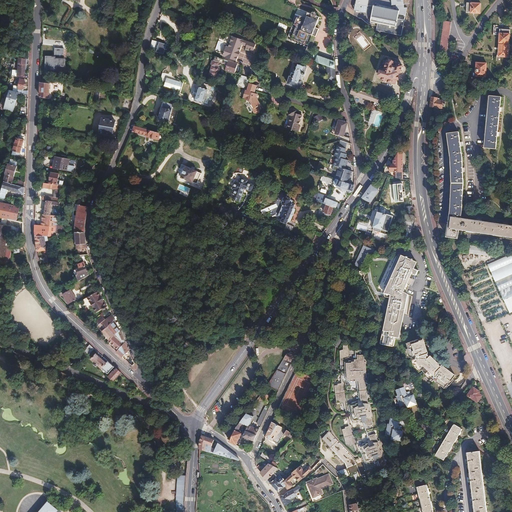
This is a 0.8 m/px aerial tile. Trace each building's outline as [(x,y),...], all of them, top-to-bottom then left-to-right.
[(356,0),(354,9),(366,12),(368,0),(356,0)] [(396,9),(400,9),(399,14),(406,16),(407,7),(404,8),(404,4),(403,0),(391,0),(392,5),(396,5),(396,9)] [(480,13),(480,3),(466,2),(466,13),(480,13)] [(396,9),(375,5),(372,21),(379,22),(378,29),(403,34),(406,19),(399,18),(399,14),(400,9),(396,9)] [(319,17),(307,12),(306,16),(304,16),(304,17),(302,16),(299,22),(302,23),(299,31),(311,36),(315,37),(318,29),(314,28),(319,17)] [(499,35),(498,43),(509,44),(510,30),(499,29),(498,28),(493,27),(493,35),(499,35)] [(251,53),(254,45),(230,36),(228,43),(229,44),(227,48),(223,46),(219,55),(235,61),(240,45),(245,47),(244,50),(251,53)] [(151,42),(149,50),(164,53),(166,46),(158,43),(151,42)] [(509,44),(498,43),(497,57),(508,58),(509,44)] [(54,57),(47,57),(46,71),(66,72),(66,59),(64,59),(64,48),(55,48),(54,57)] [(327,66),(334,69),(334,62),(328,60),(328,58),(321,56),(321,58),(317,56),(315,62),(327,66)] [(24,75),(26,59),(17,57),(17,62),(12,61),(12,63),(11,63),(10,69),(9,70),(8,73),(9,74),(17,76),(25,78),(26,76),(24,75)] [(443,59),(441,65),(447,67),(449,61),(443,59)] [(402,65),(396,63),(395,65),(394,64),(394,62),(387,60),(384,69),(382,68),(381,70),(380,70),(379,71),(378,74),(379,75),(380,75),(379,77),(381,78),(381,79),(382,80),(385,81),(386,80),(386,79),(388,80),(388,82),(395,84),(396,79),(398,80),(399,76),(397,76),(399,72),(400,72),(402,65)] [(237,71),(238,66),(215,61),(211,76),(218,77),(219,73),(220,72),(221,69),(220,68),(220,66),(223,66),(226,67),(228,68),(227,69),(228,71),(235,72),(237,71)] [(470,76),(485,77),(486,63),(476,63),(475,69),(470,69),(470,76)] [(305,73),(306,67),(298,64),(295,75),(292,74),(289,85),(300,89),(302,82),(300,81),(302,75),(304,75),(305,75),(305,73)] [(198,79),(200,72),(193,70),(191,77),(198,79)] [(234,77),(231,86),(239,88),(242,77),(237,75),(234,77)] [(196,96),(198,92),(196,91),(195,92),(189,90),(190,86),(167,78),(164,86),(180,92),(180,95),(188,97),(190,93),(195,95),(194,96),(196,96)] [(23,93),(25,85),(26,85),(26,83),(25,83),(26,81),(21,80),(18,92),(23,93)] [(259,85),(249,82),(245,99),(253,102),(256,108),(263,105),(259,98),(260,93),(257,92),(259,85)] [(49,98),(49,85),(40,83),(40,96),(49,98)] [(199,87),(198,92),(196,96),(194,101),(203,104),(208,105),(209,101),(210,101),(212,100),(212,99),(212,97),(210,96),(212,92),(210,92),(211,87),(204,84),(203,88),(199,87)] [(381,102),(383,99),(383,98),(350,87),(349,90),(351,90),(350,94),(351,94),(351,95),(354,96),(355,95),(355,96),(359,97),(365,98),(365,99),(367,100),(368,99),(374,102),(380,103),(383,105),(384,103),(381,102)] [(23,98),(24,93),(23,93),(18,92),(10,90),(9,94),(6,93),(5,99),(7,99),(5,109),(13,111),(16,98),(17,96),(23,98)] [(500,107),(501,97),(487,96),(482,147),(496,149),(497,136),(498,136),(498,134),(499,132),(497,132),(499,111),(501,112),(501,110),(501,107),(500,107)] [(429,107),(441,108),(442,101),(437,100),(437,98),(431,97),(429,107)] [(164,101),(162,100),(158,114),(160,115),(159,120),(168,122),(173,105),(164,102),(164,101)] [(371,109),(364,114),(370,116),(368,123),(377,125),(379,116),(375,115),(376,111),(375,111),(378,107),(373,105),(371,109)] [(297,113),(292,111),(291,116),(293,117),(289,130),(300,133),(301,128),(300,127),(303,117),(297,115),(297,113)] [(347,123),(344,122),(345,121),(341,120),(341,121),(333,119),(330,132),(343,136),(347,123)] [(114,135),(116,122),(103,120),(101,133),(114,135)] [(134,126),(132,132),(145,136),(146,132),(148,132),(147,135),(149,136),(149,138),(158,140),(159,136),(162,137),(162,135),(158,133),(134,126)] [(446,139),(448,158),(449,183),(448,210),(444,236),(457,238),(459,229),(460,218),(462,211),(462,200),(463,201),(464,199),(464,196),(462,196),(463,183),(463,172),(464,172),(464,170),(464,168),(462,168),(462,157),(461,147),(462,147),(461,144),(461,142),(460,142),(458,131),(447,133),(448,139),(446,139)] [(24,153),(28,139),(21,138),(18,151),(24,153)] [(334,156),(344,159),(346,154),(343,154),(346,144),(339,141),(334,156)] [(378,146),(372,144),(369,153),(375,155),(378,146)] [(402,180),(402,179),(402,154),(396,154),(393,159),(393,162),(393,165),(392,165),(390,165),(388,168),(388,173),(395,173),(395,178),(402,180)] [(333,166),(338,168),(343,169),(346,160),(344,159),(334,156),(336,157),(333,166)] [(63,162),(49,160),(47,168),(61,171),(63,162)] [(17,167),(9,165),(4,182),(12,185),(17,167)] [(195,175),(196,172),(184,166),(184,167),(181,166),(177,177),(179,178),(191,183),(193,179),(195,180),(196,177),(196,176),(195,175)] [(335,179),(338,181),(348,183),(351,171),(343,169),(338,168),(335,179)] [(200,173),(196,172),(195,175),(196,176),(196,177),(195,180),(193,179),(191,183),(195,185),(200,173)] [(56,185),(63,186),(64,182),(58,180),(59,175),(51,174),(49,184),(56,185)] [(330,185),(333,179),(322,175),(320,180),(330,185)] [(248,182),(240,180),(239,184),(236,183),(233,191),(236,192),(232,201),(240,203),(245,190),(252,193),(254,187),(247,184),(248,182)] [(348,190),(353,191),(354,185),(348,183),(338,181),(336,186),(342,188),(342,190),(342,192),(345,192),(346,192),(346,191),(348,191),(348,190)] [(23,195),(24,188),(17,186),(12,185),(4,182),(1,192),(7,194),(8,190),(23,195)] [(41,226),(35,226),(34,228),(35,237),(47,237),(53,237),(53,233),(55,233),(56,227),(57,217),(55,216),(50,216),(51,213),(52,208),(58,209),(59,203),(60,203),(63,186),(56,185),(55,190),(54,198),(44,197),(43,201),(46,201),(44,215),(43,215),(41,226)] [(370,185),(361,198),(369,201),(377,190),(374,188),(370,185)] [(293,201),(286,198),(284,198),(282,204),(283,206),(278,216),(282,218),(280,222),(286,225),(288,221),(290,222),(295,211),(293,209),(295,205),(292,204),(293,201)] [(333,207),(338,209),(339,204),(337,204),(337,203),(325,199),(324,204),(326,205),(333,207)] [(0,217),(1,218),(16,221),(17,216),(7,213),(9,205),(5,204),(6,201),(0,200),(0,217)] [(7,213),(17,216),(19,208),(9,205),(7,213)] [(330,215),(333,207),(326,205),(324,213),(330,215)] [(75,233),(84,233),(85,223),(88,208),(79,206),(77,218),(75,233)] [(227,209),(220,207),(218,214),(225,216),(227,209)] [(390,220),(392,216),(377,211),(373,226),(374,226),(373,229),(381,231),(385,218),(390,220)] [(22,233),(22,223),(16,221),(1,218),(0,221),(6,223),(6,225),(17,228),(16,233),(18,233),(19,239),(23,239),(22,233)] [(460,218),(459,229),(462,230),(462,232),(511,239),(511,225),(508,225),(508,224),(503,223),(503,224),(481,221),(481,220),(477,219),(476,220),(460,218)] [(77,249),(86,248),(85,245),(84,233),(75,233),(77,249)] [(35,237),(37,252),(42,251),(47,251),(47,249),(46,249),(45,242),(48,242),(47,237),(35,237)] [(375,251),(363,246),(354,266),(365,271),(375,251)] [(470,252),(490,256),(491,249),(471,246),(470,252)] [(511,259),(511,251),(495,259),(498,266),(511,259)] [(402,290),(414,260),(395,252),(393,257),(392,257),(390,263),(391,263),(378,294),(390,296),(384,328),(382,327),(379,342),(393,344),(395,334),(399,334),(406,292),(402,290)] [(78,282),(88,276),(84,263),(75,266),(76,270),(78,275),(76,275),(78,282)] [(486,267),(485,264),(465,272),(467,276),(486,267)] [(488,271),(487,269),(465,279),(466,280),(488,271)] [(488,272),(466,281),(467,283),(489,273),(488,272)] [(489,275),(468,284),(468,286),(490,276),(489,275)] [(511,275),(496,283),(504,301),(511,297),(511,275)] [(491,279),(491,277),(469,287),(470,289),(491,279)] [(493,282),(492,280),(470,290),(471,291),(493,282)] [(494,284),(493,283),(471,293),(472,294),(494,284)] [(495,287),(494,285),(472,295),(473,297),(495,287)] [(71,290),(63,295),(68,304),(76,300),(71,290)] [(103,300),(101,298),(98,292),(85,299),(84,300),(85,301),(86,302),(88,302),(89,301),(96,312),(106,306),(103,300)] [(114,336),(119,331),(119,329),(112,322),(114,319),(112,314),(105,320),(100,324),(105,329),(106,328),(114,336)] [(100,324),(105,320),(102,317),(95,322),(98,326),(100,324)] [(109,341),(114,336),(106,328),(105,329),(100,324),(98,326),(96,327),(109,341)] [(115,352),(123,359),(124,357),(123,356),(128,351),(119,331),(114,336),(109,341),(108,341),(117,350),(115,352)] [(431,356),(429,354),(426,355),(425,350),(427,349),(424,339),(420,340),(419,338),(408,341),(410,347),(408,348),(410,355),(412,354),(415,363),(417,362),(418,365),(421,369),(422,368),(427,373),(426,374),(430,379),(432,377),(444,387),(447,383),(449,385),(453,380),(452,380),(455,376),(447,370),(446,372),(442,368),(442,367),(431,355),(431,356)] [(363,364),(362,348),(355,349),(354,346),(348,345),(348,344),(342,347),(342,351),(338,352),(341,386),(338,387),(338,388),(334,389),(337,404),(340,404),(340,405),(344,404),(350,427),(346,429),(347,430),(344,431),(348,445),(351,444),(351,445),(355,444),(361,459),(362,459),(369,475),(388,467),(384,456),(385,455),(381,441),(379,442),(372,418),(373,418),(370,403),(368,403),(365,379),(366,379),(365,364),(363,364)] [(93,349),(89,345),(83,351),(88,355),(93,349)] [(295,355),(287,352),(283,358),(291,362),(295,355)] [(114,367),(108,362),(106,364),(96,355),(92,359),(95,363),(94,364),(95,365),(96,366),(97,366),(98,367),(99,365),(108,374),(114,367)] [(283,358),(266,385),(276,390),(278,388),(279,387),(280,387),(291,362),(283,358)] [(75,360),(69,367),(75,369),(79,365),(75,360)] [(120,373),(115,368),(111,373),(112,374),(110,377),(114,380),(120,373)] [(467,395),(477,402),(481,395),(476,391),(477,390),(472,386),(467,395)] [(408,409),(417,405),(413,397),(411,398),(409,393),(405,395),(403,390),(397,392),(399,398),(397,398),(401,409),(407,407),(408,409)] [(256,425),(260,427),(267,411),(263,410),(256,425)] [(229,442),(236,445),(241,433),(243,428),(242,428),(244,424),(247,426),(243,436),(254,441),(259,429),(249,425),(253,416),(246,413),(237,425),(229,442)] [(391,440),(400,442),(402,433),(400,432),(401,427),(397,426),(398,421),(391,419),(390,425),(388,424),(386,435),(391,437),(391,440)] [(288,437),(292,439),(294,435),(271,422),(265,436),(272,441),(276,443),(282,435),(285,436),(288,437)] [(450,429),(458,434),(462,428),(453,423),(450,429)] [(447,434),(455,439),(458,434),(450,429),(447,434)] [(329,430),(327,433),(359,470),(357,472),(360,479),(364,477),(365,480),(368,479),(362,462),(356,464),(353,457),(329,430)] [(346,468),(337,472),(342,478),(354,474),(355,474),(357,472),(359,470),(327,433),(322,439),(344,464),(346,468)] [(444,439),(453,444),(455,439),(447,434),(444,439)] [(199,449),(211,452),(214,453),(216,449),(211,448),(211,445),(214,440),(202,435),(200,441),(199,449)] [(441,444),(450,449),(453,444),(444,439),(441,444)] [(216,449),(214,453),(226,457),(227,457),(239,460),(238,458),(218,443),(216,449)] [(438,449),(447,454),(450,449),(441,444),(438,449)] [(443,460),(447,454),(438,449),(435,455),(443,460)] [(467,452),(474,511),(486,511),(479,451),(467,452)] [(260,473),(266,480),(273,474),(277,469),(274,467),(271,465),(269,464),(260,473)] [(281,484),(284,487),(285,486),(287,489),(291,488),(303,478),(311,470),(307,466),(303,470),(300,466),(285,480),(281,484)] [(278,492),(284,487),(281,484),(285,480),(282,477),(280,479),(278,477),(276,477),(273,474),(266,480),(265,482),(268,485),(270,483),(278,492)] [(308,483),(312,494),(313,493),(315,497),(322,493),(321,488),(332,483),(329,475),(317,480),(317,481),(316,482),(315,479),(308,483)] [(177,476),(176,511),(183,511),(184,476),(177,476)] [(417,487),(418,494),(428,491),(426,485),(417,487)] [(280,497),(285,506),(292,502),(290,499),(296,495),(292,490),(280,497)] [(428,491),(418,494),(420,500),(429,498),(428,491)] [(429,498),(420,500),(422,507),(431,505),(429,498)] [(48,500),(39,511),(56,511),(59,509),(48,500)] [(356,502),(350,503),(350,511),(358,511),(358,509),(359,509),(359,508),(359,507),(358,507),(357,507),(356,502)]
